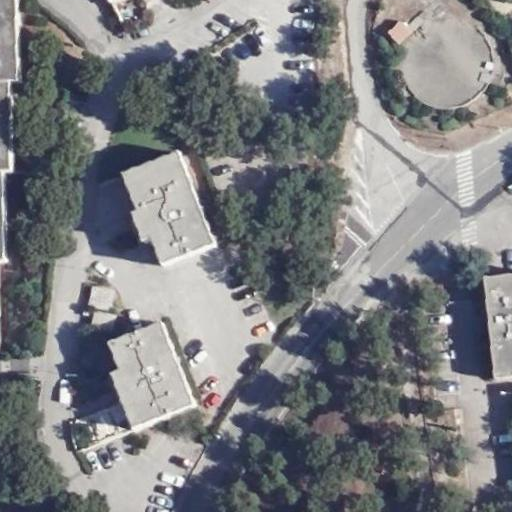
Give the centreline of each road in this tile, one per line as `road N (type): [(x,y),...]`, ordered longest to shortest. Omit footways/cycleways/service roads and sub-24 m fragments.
road 1 (unclassified): [(196,511),(255,413),(423,224)]
road 2 (residential): [(423,224),(390,174),(369,120),(356,45),(360,0)]
road 3 (track): [(422,468),(393,255)]
